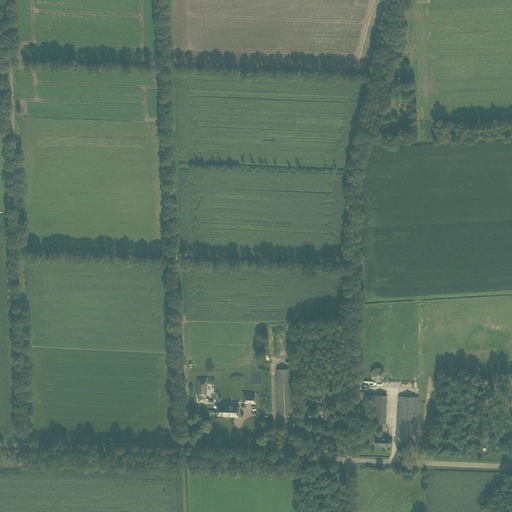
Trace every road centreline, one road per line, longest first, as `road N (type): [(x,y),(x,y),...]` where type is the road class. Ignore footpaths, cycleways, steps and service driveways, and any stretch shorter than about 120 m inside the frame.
road 1 (track): [(399,0),(355,171),(348,460)]
road 2 (unclassified): [(23,441),(7,0)]
road 3 (unclassified): [(348,460),(23,441)]
road 4 (unclassified): [(511,466),(348,460)]
